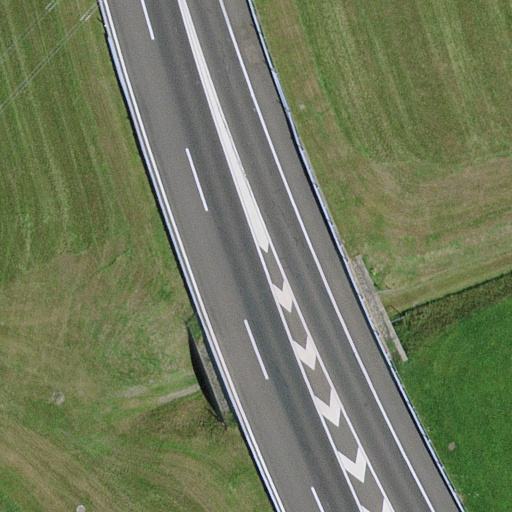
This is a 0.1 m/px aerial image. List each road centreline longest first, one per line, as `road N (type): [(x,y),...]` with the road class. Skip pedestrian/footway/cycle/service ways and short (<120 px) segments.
road 1 (motorway): [(413,511),(325,325),(200,0)]
road 2 (track): [(0,341),(72,385),(119,396),(172,390),(511,262)]
road 3 (motorway): [(322,511),(179,136),(140,0)]
